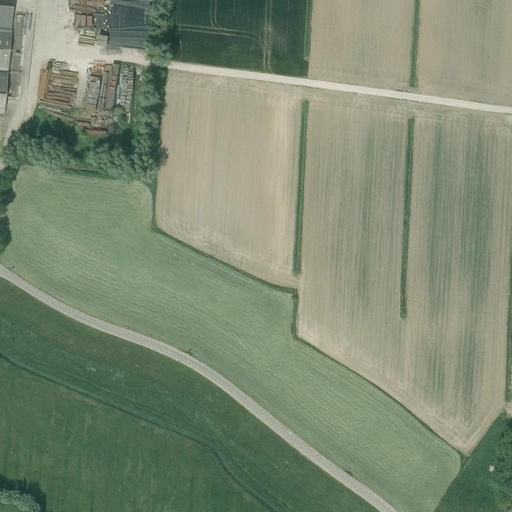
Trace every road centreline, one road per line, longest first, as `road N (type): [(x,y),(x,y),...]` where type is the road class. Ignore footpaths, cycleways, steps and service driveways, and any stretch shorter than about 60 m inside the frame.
road 1 (track): [(42,47),(511,110)]
road 2 (unclassified): [(0,270),(78,317),(205,370),(390,511)]
